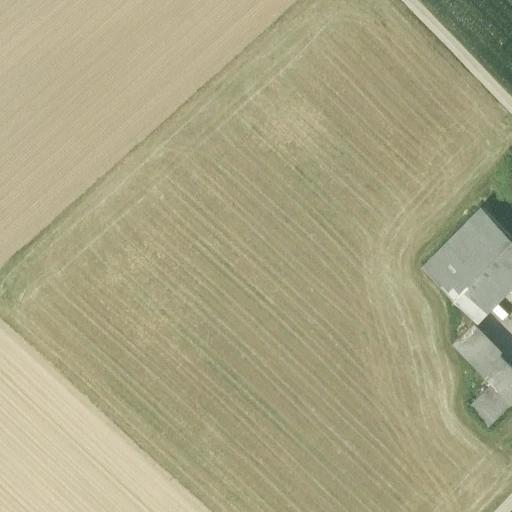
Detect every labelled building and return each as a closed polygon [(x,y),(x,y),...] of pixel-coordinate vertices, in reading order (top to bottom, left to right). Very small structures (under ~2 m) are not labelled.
[(511,238),(481,208),(423,267),(477,320),(490,307),(488,306),(511,280),(511,238)] [(497,353),(470,325),(452,344),(479,371),(497,353)] [(497,353),(479,371),(492,384),(510,366),(497,353)] [(511,403),(511,367),(510,366),(492,384),(469,407),(488,426),(497,417),(511,403),(511,404),(511,403)] [(511,403),(497,417),(503,424),(511,415),(511,404),(511,403)]
